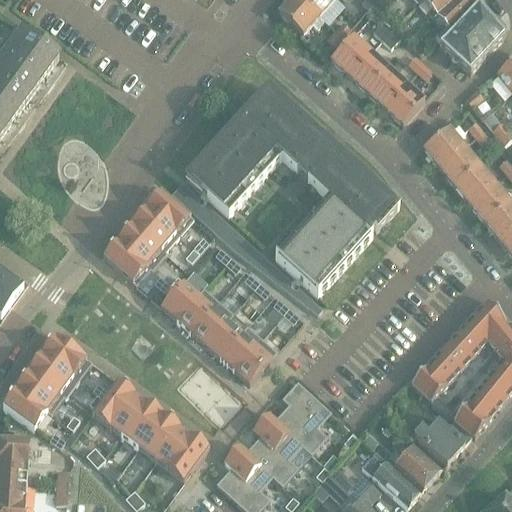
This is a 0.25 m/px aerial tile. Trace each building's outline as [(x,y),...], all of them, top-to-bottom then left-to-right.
[(295,0),(292,0),(278,17),(302,39),(311,28),(317,33),(324,25),(318,20),(295,0)] [(295,0),(318,20),(334,3),(331,0),(295,0)] [(367,14),(379,0),(367,0),(361,8),(367,14)] [(428,0),(425,3),(424,5),(431,13),(427,17),(433,24),(459,0),(428,0)] [(468,0),(459,0),(433,24),(438,30),(442,26),(449,35),(471,16),(477,10),(468,0)] [(471,16),(440,50),(470,78),(504,41),(477,10),(471,16)] [(379,29),(387,37),(394,30),(385,22),(379,29)] [(342,26),(334,35),(343,42),(350,34),(342,26)] [(372,37),(381,45),(387,37),(379,29),(372,37)] [(387,37),(397,46),(403,39),(394,30),(387,37)] [(0,142),(14,123),(29,103),(43,84),(58,63),(54,59),(16,31),(0,53),(0,142)] [(326,44),(334,51),(343,42),(334,35),(326,44)] [(390,53),(397,46),(387,37),(381,45),(390,53)] [(330,64),(331,65),(348,81),(370,57),(352,40),(330,64)] [(370,57),(348,81),(366,96),(387,72),(370,57)] [(407,69),(416,77),(423,69),(414,61),(407,69)] [(511,65),(496,78),(511,97),(511,65)] [(425,85),(432,77),(423,69),(416,77),(425,85)] [(387,72),(366,96),(384,112),(405,88),(387,72)] [(405,88),(384,112),(402,129),(423,105),(405,88)] [(275,264),(318,302),(372,241),(367,237),(372,231),(376,234),(375,235),(376,236),(399,211),(335,154),(330,160),(318,148),(323,143),(267,93),(187,183),(229,221),(282,162),(328,203),(275,264)] [(465,104),(472,112),(482,103),(476,95),(465,104)] [(466,133),(474,142),(482,136),(474,126),(466,133)] [(503,126),(491,136),(497,143),(508,133),(503,126)] [(511,137),(508,133),(497,143),(503,151),(511,143),(511,137)] [(449,134),(424,155),(439,173),(464,152),(449,134)] [(482,151),(489,145),(482,136),(474,142),(482,151)] [(464,152),(439,173),(454,191),(480,170),(464,152)] [(498,169),(506,179),(511,173),(511,171),(505,163),(498,169)] [(480,170),(454,191),(469,209),(495,188),(480,170)] [(183,187),(172,199),(178,204),(188,192),(183,187)] [(495,188),(469,209),(485,227),(510,206),(495,188)] [(188,192),(178,204),(183,208),(193,196),(188,192)] [(161,196),(146,213),(179,242),(194,225),(161,196)] [(193,196),(183,208),(188,213),(199,201),(193,196)] [(199,201),(188,213),(193,218),(201,209),(200,207),(199,204),(201,203),(199,201)] [(511,209),(510,206),(485,227),(500,246),(511,235),(511,209)] [(201,209),(193,218),(198,222),(209,210),(207,208),(206,210),(203,210),(201,209)] [(209,210),(198,222),(204,227),(214,215),(209,210)] [(146,213),(132,229),(167,260),(167,259),(165,257),(179,242),(146,213)] [(214,215),(204,227),(209,231),(219,219),(214,215)] [(219,219),(209,231),(214,236),(225,224),(219,219)] [(225,224),(214,236),(219,241),(230,229),(225,224)] [(132,229),(117,246),(152,276),(167,260),(132,229)] [(230,229),(219,241),(224,245),(235,233),(230,229)] [(235,233),(224,245),(229,250),(240,238),(235,233)] [(511,235),(500,246),(511,260),(511,235)] [(240,238),(229,250),(235,254),(245,243),(240,238)] [(202,243),(194,252),(200,258),(208,249),(202,243)] [(245,243),(235,254),(240,259),(250,247),(245,243)] [(103,262),(103,263),(136,292),(150,275),(152,277),(152,276),(117,246),(103,262)] [(250,247),(240,259),(245,263),(255,252),(250,247)] [(255,252),(245,263),(250,268),(260,257),(255,252)] [(193,254),(185,263),(191,268),(199,259),(193,254)] [(221,256),(216,262),(225,270),(230,263),(221,256)] [(260,257),(250,268),(256,272),(265,261),(260,257)] [(265,261),(256,272),(261,277),(270,266),(265,261)] [(230,263),(225,270),(234,277),(239,271),(230,263)] [(270,266),(261,277),(266,281),(275,271),(270,266)] [(275,271),(266,281),(271,286),(280,276),(275,271)] [(280,276),(271,286),(277,290),(285,280),(280,276)] [(4,280),(0,286),(0,323),(1,323),(23,293),(4,280)] [(285,280),(277,290),(282,295),(290,285),(285,280)] [(169,290),(169,291),(175,296),(182,288),(183,287),(177,281),(169,290)] [(250,281),(245,287),(254,295),(259,289),(250,281)] [(160,282),(154,289),(164,297),(169,291),(169,290),(160,282)] [(290,285),(282,295),(287,299),(293,293),(291,291),(291,288),(292,287),(290,285)] [(175,296),(160,313),(176,326),(204,294),(203,293),(197,300),(182,288),(175,296)] [(259,289),(254,295),(263,303),(268,296),(259,289)] [(293,293),(287,299),(292,304),(301,295),(299,293),(297,294),(294,294),(293,293)] [(204,294),(176,326),(190,339),(218,306),(204,294)] [(301,295),(292,304),(298,309),(306,300),(301,295)] [(306,300),(298,309),(304,313),(312,305),(306,300)] [(312,305),(304,313),(309,318),(317,310),(312,305)] [(218,306),(190,339),(205,351),(233,319),(218,306)] [(279,306),(274,312),(283,320),(288,314),(279,306)] [(458,419),(458,420),(453,426),(474,443),(479,436),(483,432),(488,425),(511,395),(511,335),(505,327),(488,306),(487,307),(420,378),(417,382),(411,388),(411,389),(431,407),(431,408),(436,402),(437,401),(440,397),(486,347),(502,366),(462,415),(458,419)] [(317,310),(309,318),(315,323),(323,315),(317,310)] [(288,314),(283,320),(292,328),(297,322),(288,314)] [(233,319),(205,351),(219,364),(247,332),(233,319)] [(247,332),(219,364),(234,377),(262,344),(247,332)] [(54,341),(41,359),(79,386),(92,368),(55,341),(54,341)] [(262,344),(234,377),(248,389),(249,390),(277,358),(262,344)] [(41,359),(28,376),(66,404),(79,386),(41,359)] [(28,376),(16,394),(51,420),(63,403),(65,405),(66,404),(28,376)] [(116,386),(91,420),(120,441),(145,407),(117,387),(116,386)] [(268,419),(268,420),(311,460),(327,442),(317,433),(331,418),(297,387),(281,404),(288,411),(275,425),(268,419)] [(98,389),(92,397),(96,400),(102,404),(107,397),(98,389)] [(3,411),(2,412),(34,435),(47,418),(50,421),(51,420),(16,394),(3,411)] [(96,400),(89,409),(96,414),(103,404),(102,404),(96,400)] [(431,408),(453,426),(458,420),(436,402),(431,408)] [(145,407),(120,441),(138,454),(163,420),(145,407)] [(163,420),(138,454),(155,467),(180,433),(163,420)] [(239,451),(283,491),(298,474),(311,460),(268,420),(253,436),(259,442),(246,457),(239,451)] [(73,421),(66,431),(72,435),(79,426),(73,421)] [(471,442),(457,430),(451,437),(439,426),(429,437),(422,431),(414,440),(447,469),(471,442)] [(180,433),(155,467),(184,488),(209,454),(208,453),(180,433)] [(54,439),(50,446),(59,453),(64,446),(54,439)] [(351,439),(343,448),(350,453),(357,444),(351,439)] [(368,439),(363,445),(372,454),(377,447),(368,439)] [(0,466),(28,469),(29,447),(4,445),(0,444),(0,466)] [(392,474),(420,498),(441,475),(413,450),(392,474)] [(230,474),(216,490),(239,511),(263,511),(269,506),(259,497),(272,483),(282,492),(283,491),(239,451),(224,468),(230,474)] [(94,453),(86,461),(91,467),(100,459),(94,453)] [(407,511),(420,498),(392,474),(375,458),(362,473),(404,511),(407,511)] [(100,459),(91,467),(96,473),(105,465),(104,463),(100,459)] [(332,459),(323,470),(330,476),(339,465),(332,459)] [(0,469),(0,491),(26,493),(27,471),(0,469)] [(323,472),(315,482),(322,487),(329,477),(323,472)] [(343,511),(348,511),(354,506),(359,511),(364,511),(379,497),(362,480),(346,497),(334,486),(326,497),(339,510),(340,509),(343,511)] [(0,511),(25,511),(26,493),(0,491),(0,511)] [(134,496),(125,504),(130,510),(139,502),(134,496)] [(511,511),(511,507),(505,499),(489,511),(511,511)] [(139,502),(130,510),(132,511),(139,511),(145,508),(139,502)] [(292,502),(284,511),(285,511),(294,511),(298,507),(292,502)]
